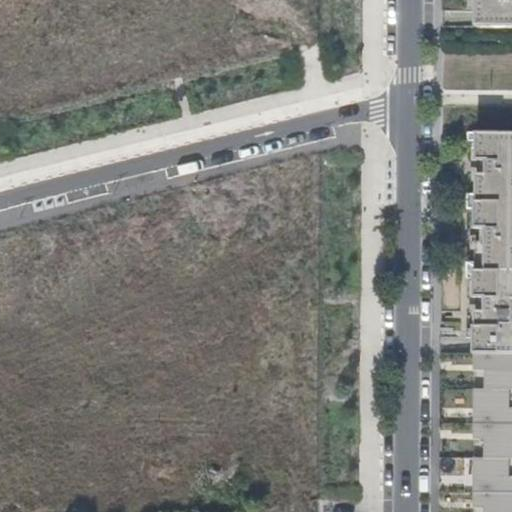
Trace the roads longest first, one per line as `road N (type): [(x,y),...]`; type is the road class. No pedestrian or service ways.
road 1 (residential): [(0,200),(402,97)]
road 2 (residential): [(406,511),(402,97)]
